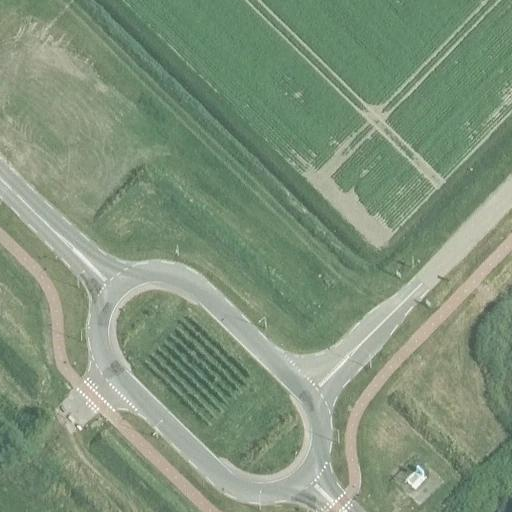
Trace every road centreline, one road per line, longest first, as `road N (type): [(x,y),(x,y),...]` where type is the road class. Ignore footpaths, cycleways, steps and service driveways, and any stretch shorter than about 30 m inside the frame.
road 1 (unclassified): [(511,190),(311,397)]
road 2 (secondary): [(311,397),(173,274),(142,274),(113,290)]
road 3 (secondary): [(112,376),(236,491),(271,493),(304,475)]
road 4 (secondary): [(0,181),(113,290)]
